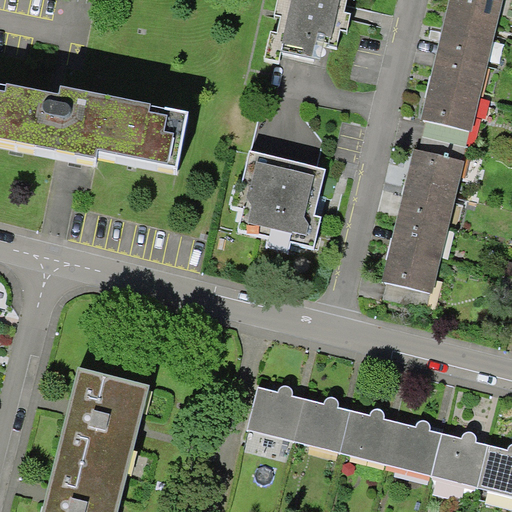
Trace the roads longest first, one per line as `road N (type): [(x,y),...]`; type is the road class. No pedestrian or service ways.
road 1 (residential): [(411,0),(331,331)]
road 2 (residential): [(52,260),(331,331)]
road 3 (residential): [(0,467),(52,260)]
road 4 (residential): [(331,331),(511,379)]
